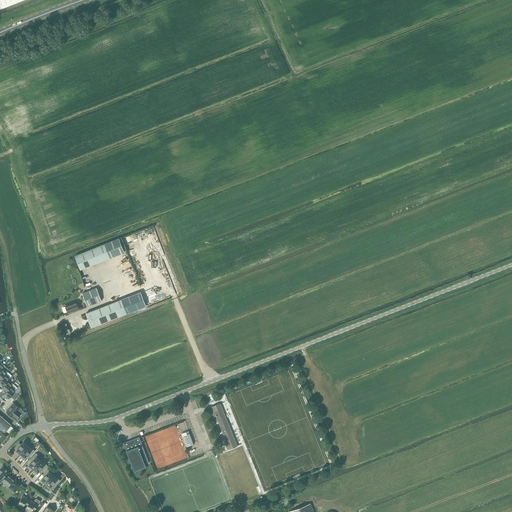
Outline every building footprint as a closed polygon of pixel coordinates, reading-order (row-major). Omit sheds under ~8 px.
[(0,0),(0,9),(22,0),(0,0)] [(104,244),(75,255),(80,269),(110,258),(124,252),(119,238),(104,244)] [(96,288),(82,293),(87,306),(101,301),(96,288)] [(121,299),(86,313),(92,327),(127,313),(121,299)] [(67,310),(68,313),(75,311),(80,309),(76,301),(65,306),(66,306),(65,307),(66,309),(67,310)] [(69,330),(66,323),(62,325),(65,335),(71,333),(70,329),(69,330)] [(0,388),(1,388),(8,380),(10,378),(6,374),(0,379),(0,384),(0,388)] [(0,397),(0,398),(3,394),(11,385),(11,386),(13,384),(8,380),(1,388),(3,390),(0,393),(0,397)] [(10,396),(12,398),(17,393),(14,391),(16,390),(11,386),(11,385),(3,394),(6,396),(5,397),(7,399),(10,396)] [(19,408),(14,403),(6,412),(12,417),(13,416),(16,419),(21,413),(18,410),(19,408)] [(210,407),(216,421),(218,421),(228,445),(226,446),(228,450),(237,446),(220,403),(210,407)] [(0,429),(4,432),(6,430),(10,425),(11,425),(0,415),(0,429)] [(193,444),(189,433),(185,435),(188,443),(189,442),(190,445),(193,444)] [(124,443),(127,450),(126,451),(127,453),(133,468),(133,469),(134,471),(146,466),(145,464),(149,462),(139,437),(124,443)] [(14,449),(15,449),(19,453),(21,454),(29,444),(25,440),(21,445),(19,443),(18,444),(16,446),(16,447),(14,449)] [(22,456),(25,458),(26,457),(28,458),(35,451),(33,449),(34,448),(29,444),(21,454),(23,455),(22,456)] [(30,460),(32,462),(28,467),(31,469),(32,467),(34,469),(42,459),(38,455),(36,453),(30,460)] [(39,471),(41,473),(48,466),(45,464),(46,462),(42,459),(34,469),(35,470),(35,471),(37,473),(39,471)] [(10,472),(4,467),(1,469),(0,470),(0,482),(4,478),(5,479),(12,484),(10,487),(15,491),(21,484),(16,479),(16,480),(8,473),(10,472)] [(43,484),(45,482),(46,483),(55,474),(50,470),(49,471),(47,469),(42,475),(45,477),(41,481),(43,484)] [(50,488),(51,486),(54,488),(60,480),(58,478),(59,477),(55,474),(46,483),(48,485),(48,486),(50,488)] [(72,494),(63,505),(65,506),(66,504),(68,505),(66,508),(70,511),(73,508),(72,507),(74,504),(71,502),(74,499),(71,497),(73,495),(72,494)] [(26,502),(28,504),(32,498),(28,495),(26,497),(23,495),(18,504),(23,507),(26,502)] [(32,498),(28,504),(25,508),(30,511),(33,507),(36,509),(40,501),(33,496),(32,498)]
